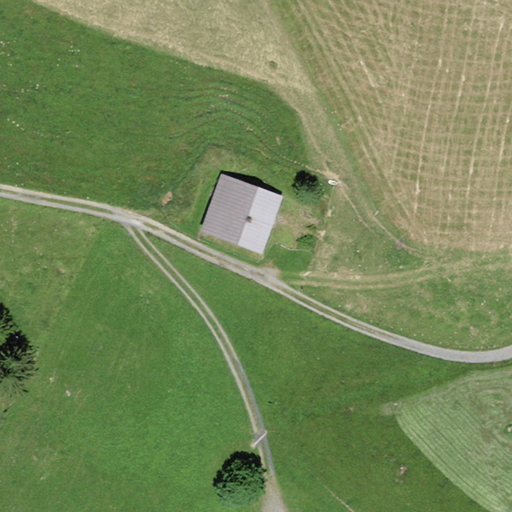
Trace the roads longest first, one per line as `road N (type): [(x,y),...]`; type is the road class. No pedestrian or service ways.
road 1 (track): [(511,350),(486,358),(401,343),(147,224),(0,190)]
road 2 (track): [(132,221),(231,354),(277,511)]
